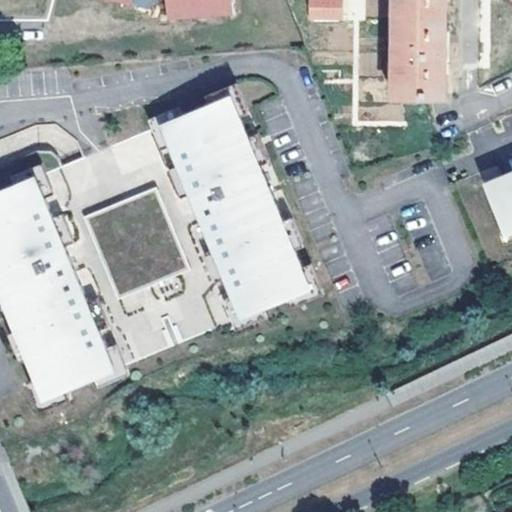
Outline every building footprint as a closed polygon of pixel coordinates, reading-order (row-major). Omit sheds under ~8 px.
[(230,0),(164,0),(165,22),(232,17),(230,0)] [(342,21),(341,0),(307,0),(307,20),(342,21)] [(394,0),(394,99),(444,99),(445,64),(445,0),(394,0)] [(234,102),(164,129),(242,323),(312,294),(234,102)] [(511,167),(483,180),(508,241),(511,239),(511,167)] [(38,181),(0,196),(0,287),(47,402),(116,373),(38,181)] [(158,191),(85,221),(118,303),(192,274),(158,191)] [(432,237),(417,244),(426,262),(440,256),(432,237)] [(182,300),(125,316),(135,351),(208,331),(200,302),(183,306),(182,300)]
